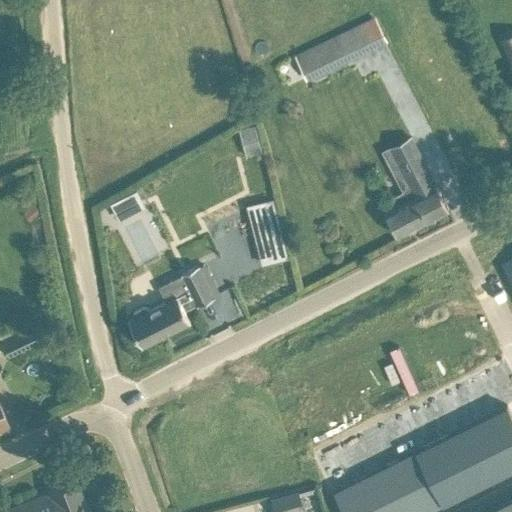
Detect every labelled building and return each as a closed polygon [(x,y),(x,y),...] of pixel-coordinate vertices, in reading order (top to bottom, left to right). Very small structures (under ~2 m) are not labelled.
[(511,0),(470,0),(480,19),(511,3),(511,0)] [(385,40),(373,16),(294,55),(306,79),(385,40)] [(240,128),(247,155),(263,151),(255,124),(240,128)] [(385,210),(389,217),(398,235),(449,209),(440,191),(418,148),(397,159),(416,194),(385,210)] [(274,198),(247,205),(251,220),(277,213),(274,198)] [(182,272),(190,289),(178,296),(177,294),(149,308),(143,305),(134,310),(132,318),(129,319),(142,345),(191,320),(185,309),(198,303),(199,304),(215,296),(199,264),(182,272)] [(245,304),(255,302),(248,275),(238,278),(245,304)] [(1,341),(8,355),(44,338),(37,323),(1,341)] [(0,426),(9,422),(0,403),(0,426)] [(511,415),(506,404),(333,491),(343,511),(423,511),(511,468),(511,415)] [(48,492),(3,510),(4,511),(88,511),(75,479),(47,490),(48,492)] [(272,498),(275,511),(305,511),(299,490),(272,498)] [(511,511),(511,493),(474,511),(511,511)]
